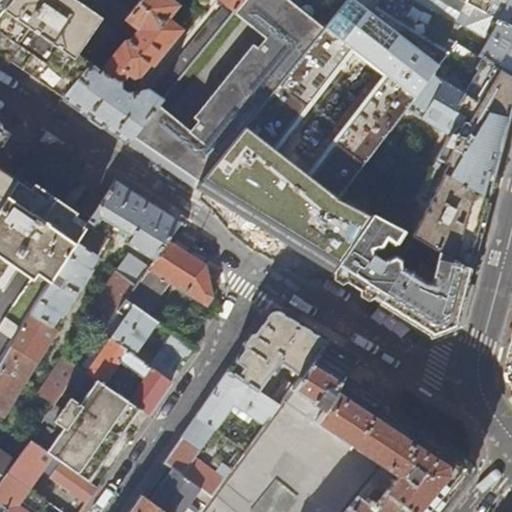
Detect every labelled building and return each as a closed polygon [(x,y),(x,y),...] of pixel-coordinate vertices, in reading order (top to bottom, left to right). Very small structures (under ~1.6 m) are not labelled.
[(67,92),(90,63),(117,30),(72,0),(9,0),(0,12),(0,46),(26,65),(67,92)] [(0,0),(0,12),(9,0),(0,0)] [(100,72),(90,63),(67,92),(62,98),(96,121),(127,143),(155,108),(221,28),(211,20),(153,91),(156,100),(147,93),(127,97),(135,87),(135,80),(139,80),(147,69),(151,72),(162,59),(158,56),(167,45),(170,48),(180,35),(166,22),(175,11),(174,6),(167,0),(141,0),(125,21),(138,32),(129,44),(126,41),(100,72)] [(323,29),(287,0),(286,0),(265,28),(193,118),(198,122),(190,132),(177,123),(150,158),(195,189),(323,29)] [(433,44),(361,0),(345,0),(323,29),(195,189),(196,190),(200,186),(213,200),(215,196),(230,210),(232,207),(246,220),(249,217),(263,231),(266,228),(279,241),(282,238),(295,251),(337,197),(381,140),(404,109),(447,53),(433,44)] [(238,7),(243,0),(214,0),(232,14),(238,7)] [(243,0),(238,7),(253,19),(267,0),(243,0)] [(265,28),(286,0),(267,0),(253,19),(265,28)] [(511,0),(462,0),(465,1),(511,28),(511,0)] [(511,28),(465,1),(454,19),(464,26),(487,40),(478,55),(511,75),(511,28)] [(439,34),(433,44),(447,53),(454,44),(439,34)] [(511,103),(511,102),(511,75),(478,55),(455,42),(454,44),(447,53),(404,109),(444,133),(429,167),(487,199),(496,164),(511,103)] [(137,150),(165,115),(155,108),(127,143),(137,150)] [(177,123),(165,115),(137,150),(144,154),(150,158),(177,123)] [(0,207),(15,183),(0,172),(0,145),(6,134),(0,129),(0,207)] [(429,167),(381,140),(337,197),(372,217),(402,233),(417,241),(469,269),(478,233),(487,199),(429,167)] [(15,183),(0,207),(0,258),(31,279),(36,273),(50,282),(85,228),(72,219),(76,213),(33,184),(28,190),(16,181),(15,183)] [(104,200),(85,228),(50,282),(20,330),(13,341),(0,362),(0,474),(2,476),(4,474),(14,460),(0,450),(0,417),(2,419),(55,330),(51,327),(58,316),(60,318),(92,269),(90,268),(107,242),(91,232),(100,217),(131,236),(127,243),(153,259),(167,240),(166,239),(179,220),(146,200),(115,181),(104,200)] [(331,273),(372,217),(337,197),(295,251),(331,273)] [(397,244),(402,233),(372,217),(331,273),(355,288),(379,302),(400,269),(400,260),(393,256),(384,258),(381,261),(373,256),(371,250),(381,248),(385,241),(391,245),(397,244)] [(167,240),(153,259),(146,269),(124,300),(132,305),(144,314),(168,281),(205,305),(212,297),(205,265),(188,253),(167,240)] [(454,325),(461,297),(469,269),(417,241),(400,269),(379,302),(431,334),(454,325)] [(111,318),(124,300),(146,269),(128,257),(85,315),(103,327),(111,318)] [(155,321),(144,314),(132,305),(120,324),(111,318),(103,327),(101,330),(132,354),(155,321)] [(247,343),(227,371),(258,392),(279,362),(300,377),(326,340),(298,323),(281,312),(266,315),(247,343)] [(0,323),(0,332),(13,341),(20,330),(3,319),(0,323)] [(93,342),(103,349),(97,357),(87,351),(78,365),(140,409),(148,415),(157,402),(170,383),(139,360),(132,354),(101,330),(93,342)] [(142,355),(139,360),(170,383),(178,371),(194,349),(171,333),(152,361),(142,355)] [(326,340),(300,377),(294,385),(291,389),(322,411),(315,423),(386,471),(388,469),(395,474),(394,482),(375,504),(371,501),(367,505),(356,498),(344,511),(439,511),(473,471),(472,462),(343,377),(355,358),(340,349),(326,340)] [(51,404),(67,381),(76,367),(62,357),(37,395),(51,404)] [(78,365),(76,367),(67,381),(86,394),(79,404),(69,398),(56,418),(46,411),(27,439),(89,482),(94,474),(140,409),(78,365)] [(258,392),(227,371),(216,387),(196,416),(247,450),(279,406),(271,400),(258,392)] [(279,406),(291,389),(294,385),(287,380),(271,400),(279,406)] [(247,450),(196,416),(178,441),(163,463),(172,469),(212,497),(247,450)] [(27,439),(14,460),(4,474),(26,490),(32,493),(36,487),(31,484),(42,470),(52,477),(52,479),(86,503),(97,488),(89,482),(27,439)] [(164,511),(201,511),(212,497),(172,469),(160,487),(149,502),(164,511)] [(4,474),(2,476),(0,479),(0,511),(24,511),(15,505),(26,490),(4,474)] [(164,511),(149,502),(140,495),(128,511),(164,511)]
